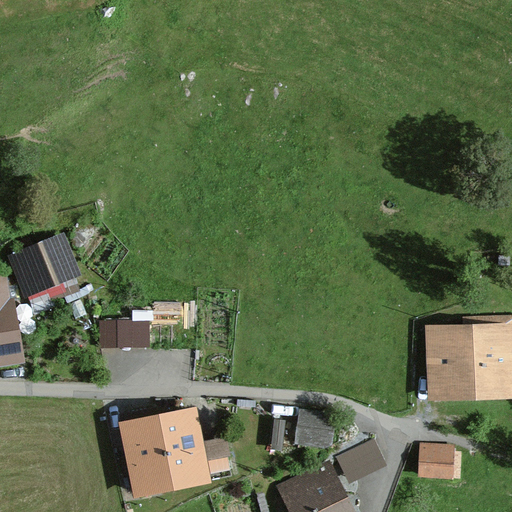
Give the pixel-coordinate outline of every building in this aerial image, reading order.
[(34,287),(59,277),(72,272),(59,240),(46,245),(21,255),(34,287)] [(0,360),(16,358),(3,282),(0,282),(0,360)] [(440,370),(441,394),(509,392),(507,317),(464,318),(464,330),(434,330),(433,370),(440,370)] [(150,485),(172,481),(194,477),(195,482),(207,480),(206,474),(229,470),(223,442),(201,447),(194,414),(167,419),(165,408),(157,410),(126,416),(128,427),(126,428),(139,493),(151,491),(150,485)] [(303,413),(299,441),(329,445),(333,418),(303,413)] [(373,442),(342,457),(353,479),(384,464),(373,442)] [(460,453),(453,453),(453,445),(426,443),(424,475),(459,477),(460,453)] [(285,484),(298,511),(345,511),(323,466),(303,472),(305,474),(285,484)]
